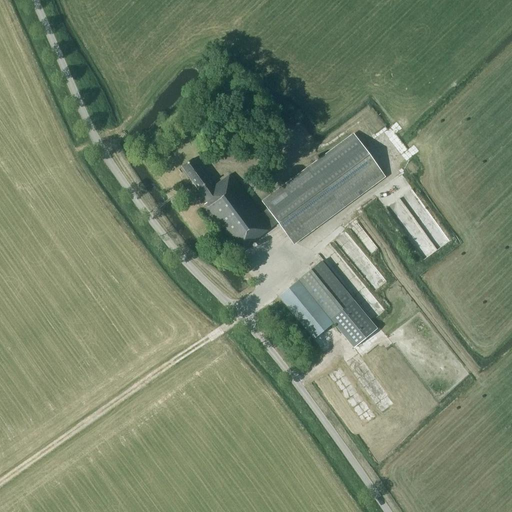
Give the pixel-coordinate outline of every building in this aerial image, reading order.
[(260,214),(231,174),(212,187),(209,182),(210,182),(193,158),(181,167),(207,203),(205,204),(239,251),(278,223),(292,243),(384,176),(355,136),(263,203),(267,209),(260,214)] [(416,246),(423,258),(436,250),(429,238),(416,246)] [(370,253),(378,247),(371,239),(364,245),(370,253)] [(376,329),(322,262),(298,281),(332,324),(333,323),(353,348),(376,329)] [(298,281),(278,297),(313,339),(332,324),(298,281)] [(381,305),(369,312),(373,318),(385,310),(381,305)] [(372,396),(380,414),(393,408),(384,390),(372,396)]
